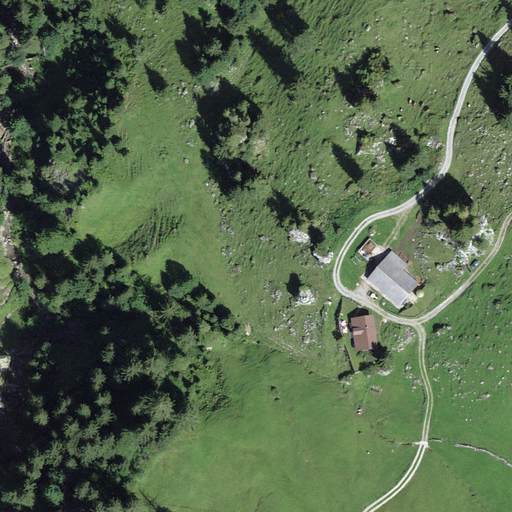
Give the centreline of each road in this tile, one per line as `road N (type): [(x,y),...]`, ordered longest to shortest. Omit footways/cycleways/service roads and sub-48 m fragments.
road 1 (track): [(418,325),(348,297),(336,274),(364,225),(404,208),(446,167),(470,80),(511,27)]
road 2 (track): [(370,511),(423,452),(431,396),(418,325)]
road 3 (track): [(418,325),(498,250),(511,217)]
